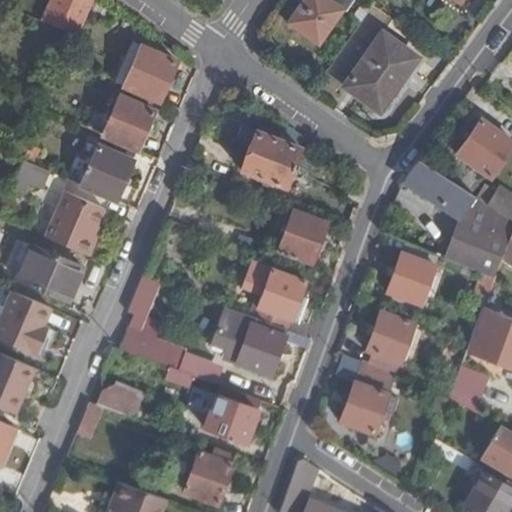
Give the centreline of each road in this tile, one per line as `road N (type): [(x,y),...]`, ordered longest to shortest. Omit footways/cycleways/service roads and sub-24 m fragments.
road 1 (residential): [(219,51),(25,511)]
road 2 (residential): [(290,437),(384,169)]
road 3 (residential): [(511,2),(384,169)]
road 4 (residential): [(219,51),(384,169)]
road 5 (residential): [(406,511),(290,437)]
